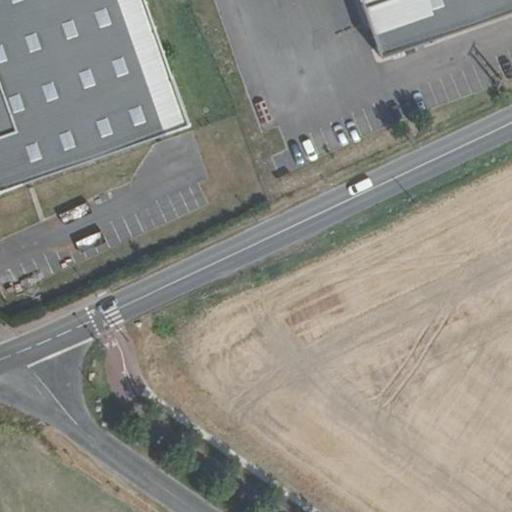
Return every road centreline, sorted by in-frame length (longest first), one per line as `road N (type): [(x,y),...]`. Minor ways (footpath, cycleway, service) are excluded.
road 1 (tertiary): [(18,351),(511,121)]
road 2 (unclassified): [(18,351),(93,440),(196,511)]
